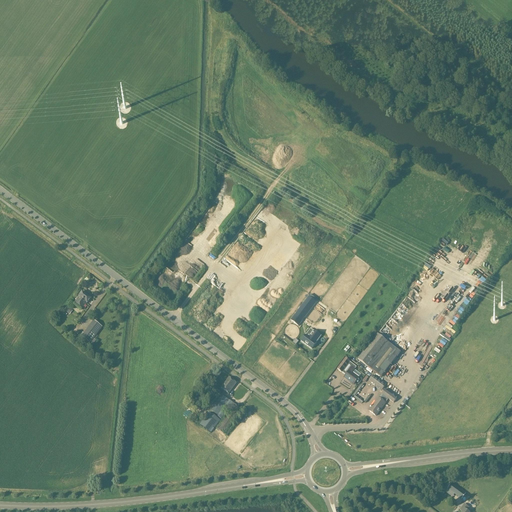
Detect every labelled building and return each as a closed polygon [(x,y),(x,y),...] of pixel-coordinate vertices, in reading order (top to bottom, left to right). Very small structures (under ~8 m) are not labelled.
[(90,299),(81,292),(78,297),(79,297),(74,303),(82,308),(86,303),(87,303),(90,299)] [(308,297),(297,312),(301,315),(304,318),(305,318),(316,303),(308,297)] [(69,315),(72,311),(67,307),(64,311),(69,315)] [(89,343),(101,327),(93,321),(81,337),(89,343)] [(322,335),(315,330),(304,344),(311,349),(322,335)] [(377,334),(358,359),(357,360),(381,378),(401,353),(377,334)] [(342,373),(350,362),(346,358),(337,369),(342,373)] [(352,367),(344,378),(348,381),(348,380),(354,384),(359,378),(352,373),(355,370),(352,367)] [(373,376),(369,380),(382,390),(386,385),(373,376)] [(228,394),(236,383),(229,378),(221,388),(228,394)] [(352,397),(354,398),(362,404),(363,402),(356,396),(363,386),(361,384),(352,397)] [(384,390),(378,398),(369,411),(376,417),(386,404),(385,403),(388,399),(393,403),(397,399),(384,390)] [(217,429),(224,434),(242,409),(222,395),(211,410),(217,415),(217,416),(222,419),(229,409),(231,410),(217,429)] [(209,412),(200,425),(211,433),(220,420),(209,412)] [(447,489),(462,500),(466,494),(452,483),(447,489)] [(461,508),(464,510),(462,511),(468,511),(467,511),(469,508),(469,507),(471,504),(467,501),(465,504),(464,504),(461,508)]
